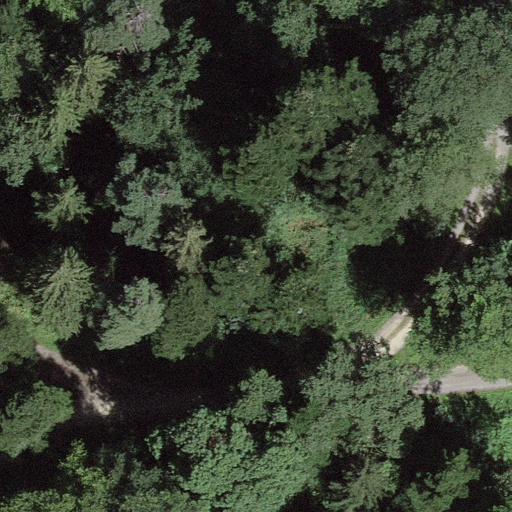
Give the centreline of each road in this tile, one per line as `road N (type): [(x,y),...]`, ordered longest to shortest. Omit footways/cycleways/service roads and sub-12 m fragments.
road 1 (track): [(0,426),(511,363)]
road 2 (track): [(500,115),(337,379)]
